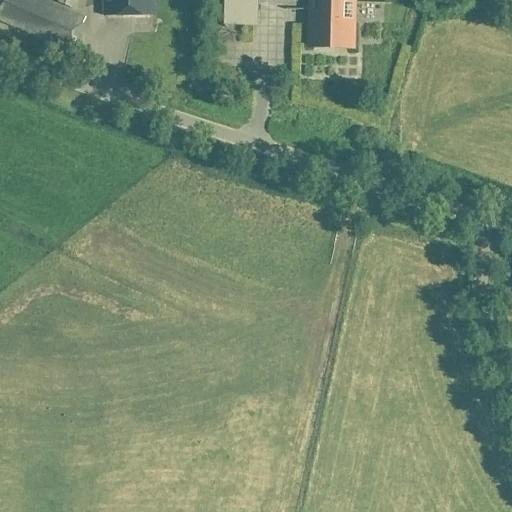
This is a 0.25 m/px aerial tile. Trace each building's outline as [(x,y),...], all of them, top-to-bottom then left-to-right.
[(84,19),(42,0),(0,0),(0,20),(70,54),(84,19)] [(51,0),(70,9),(73,0),(51,0)] [(155,16),(154,0),(103,0),(104,17),(155,16)] [(238,22),(238,0),(224,0),(224,22),(238,22)] [(307,0),(307,49),(356,50),(356,0),(307,0)] [(246,71),(246,59),(220,60),(220,72),(246,71)]
